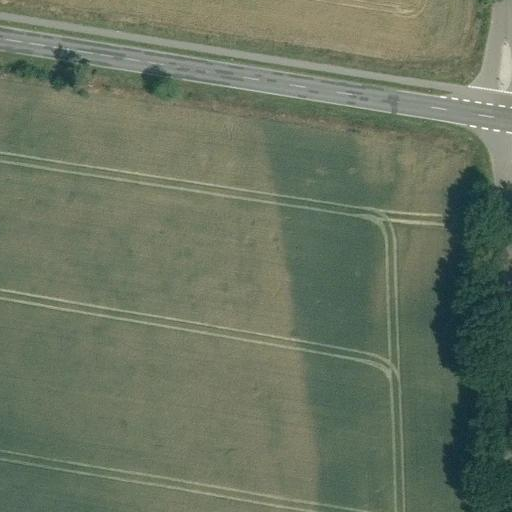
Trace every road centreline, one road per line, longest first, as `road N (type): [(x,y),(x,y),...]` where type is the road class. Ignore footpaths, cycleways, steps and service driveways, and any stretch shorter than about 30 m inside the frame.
road 1 (tertiary): [(0,41),(509,121)]
road 2 (unclassified): [(511,393),(509,121)]
road 3 (residential): [(509,121),(508,0)]
